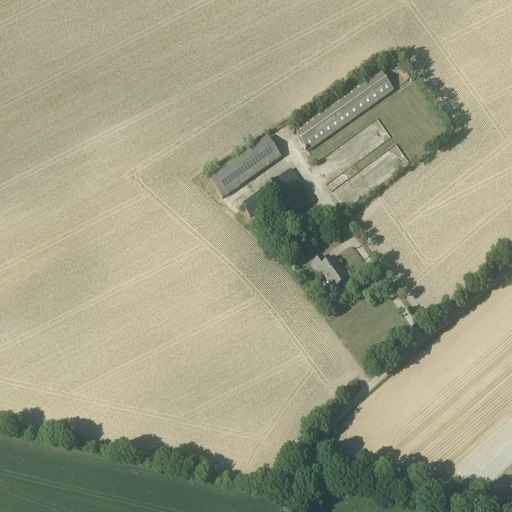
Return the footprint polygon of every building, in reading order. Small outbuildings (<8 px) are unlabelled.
[(308,152),(393,92),(378,70),(293,130),(308,152)] [(280,158),(266,138),(207,181),(221,200),(280,158)] [(285,223),(313,202),(288,169),(240,206),(249,219),(270,204),(285,223)] [(240,211),(235,214),(243,224),(248,220),(240,211)] [(326,264),(322,258),(311,265),(321,279),(324,277),(333,290),(347,280),(338,268),(340,266),(335,258),(326,264)]
